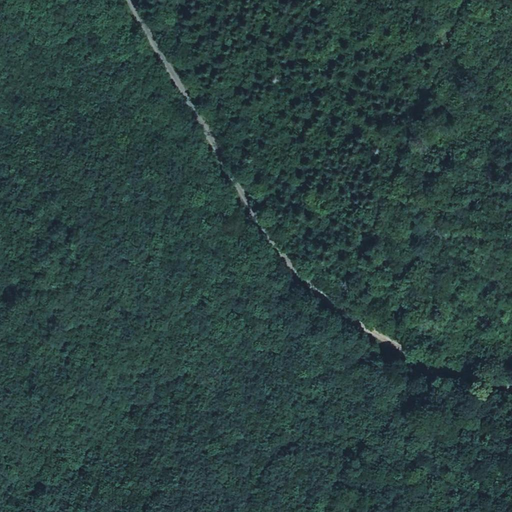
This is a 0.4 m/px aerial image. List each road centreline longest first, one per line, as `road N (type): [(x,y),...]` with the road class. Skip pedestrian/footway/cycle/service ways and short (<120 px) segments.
road 1 (track): [(343,314),(246,209),(132,0)]
road 2 (track): [(511,393),(452,376),(343,314)]
